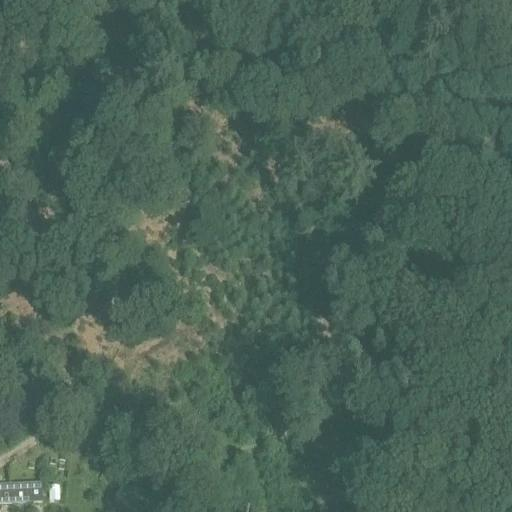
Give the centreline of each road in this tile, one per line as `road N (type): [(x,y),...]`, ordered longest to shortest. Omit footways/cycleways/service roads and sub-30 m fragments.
road 1 (track): [(470,145),(268,438),(233,458),(72,417),(0,460)]
road 2 (track): [(470,145),(454,326),(411,511)]
road 3 (track): [(511,172),(241,0)]
